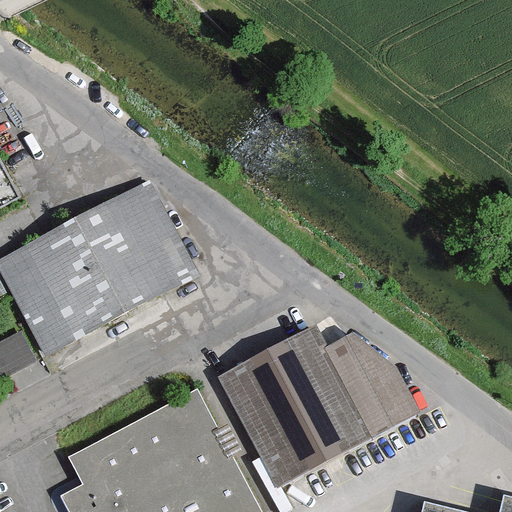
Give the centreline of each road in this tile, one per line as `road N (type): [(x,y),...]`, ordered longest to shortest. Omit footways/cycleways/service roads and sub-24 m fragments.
road 1 (residential): [(0,47),(302,272)]
road 2 (residential): [(0,427),(302,272)]
road 3 (residential): [(302,272),(511,426)]
